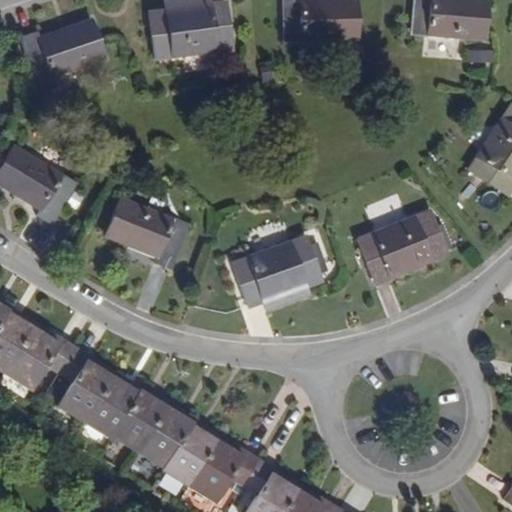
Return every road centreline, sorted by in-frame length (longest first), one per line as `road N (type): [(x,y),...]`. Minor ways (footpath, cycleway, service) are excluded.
road 1 (residential): [(325,370),(342,445),(363,470),(399,487),(449,482),(488,432),(482,378),(450,323)]
road 2 (residential): [(325,370),(138,331),(0,249)]
road 3 (residential): [(450,323),(380,341),(325,370)]
